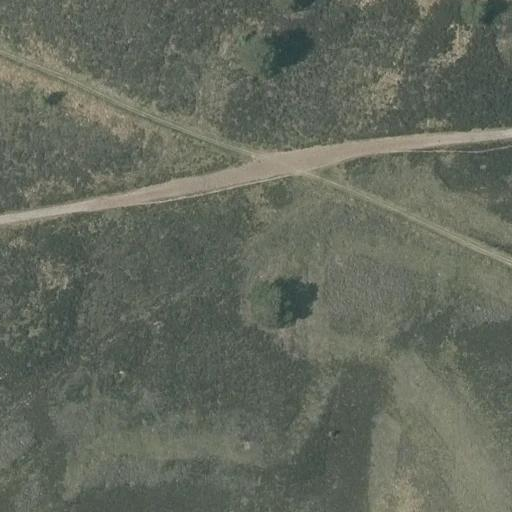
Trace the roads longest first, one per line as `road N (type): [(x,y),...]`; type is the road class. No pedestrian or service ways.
road 1 (track): [(0,57),(279,162)]
road 2 (track): [(279,162),(0,217)]
road 3 (track): [(511,261),(279,162)]
road 4 (track): [(279,162),(511,136)]
